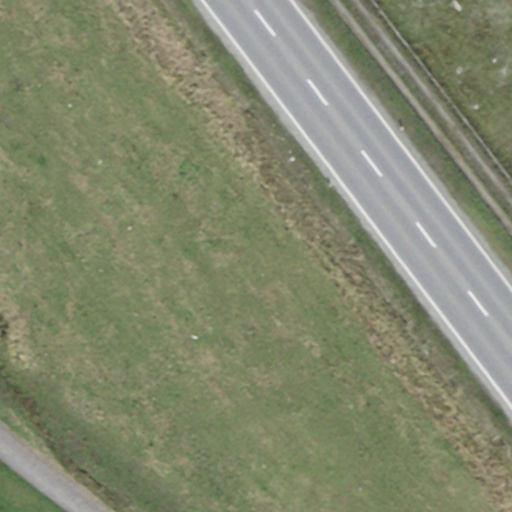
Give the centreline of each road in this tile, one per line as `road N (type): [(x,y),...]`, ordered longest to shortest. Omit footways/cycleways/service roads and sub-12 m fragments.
road 1 (primary): [(511,348),(244,0)]
road 2 (track): [(344,0),(511,216)]
